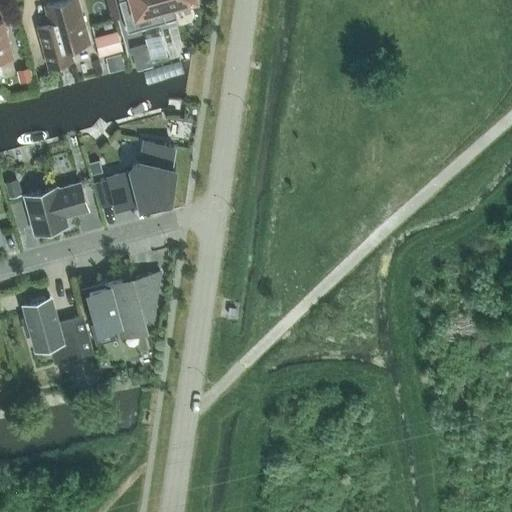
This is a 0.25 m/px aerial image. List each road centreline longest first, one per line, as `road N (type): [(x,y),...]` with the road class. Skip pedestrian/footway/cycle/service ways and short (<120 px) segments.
road 1 (unclassified): [(171,511),(213,210)]
road 2 (residential): [(213,210),(0,268)]
road 3 (unclassified): [(213,210),(245,0)]
